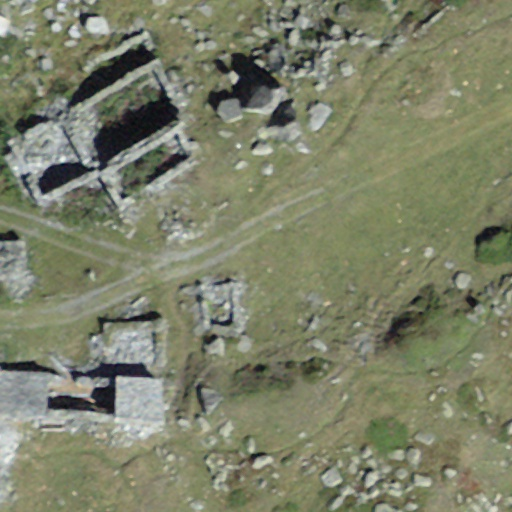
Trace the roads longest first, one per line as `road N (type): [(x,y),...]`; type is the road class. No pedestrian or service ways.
road 1 (track): [(511,112),(293,213),(196,271),(78,319),(0,330)]
road 2 (track): [(0,225),(88,254),(196,271)]
